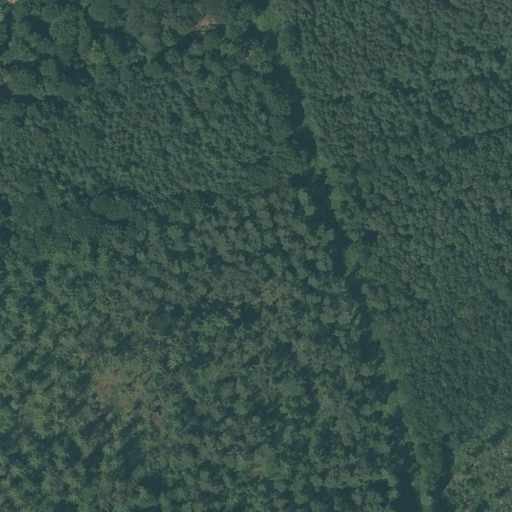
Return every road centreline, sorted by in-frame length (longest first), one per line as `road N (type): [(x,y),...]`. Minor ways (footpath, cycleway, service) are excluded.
road 1 (track): [(247,0),(398,448)]
road 2 (track): [(309,179),(0,264)]
